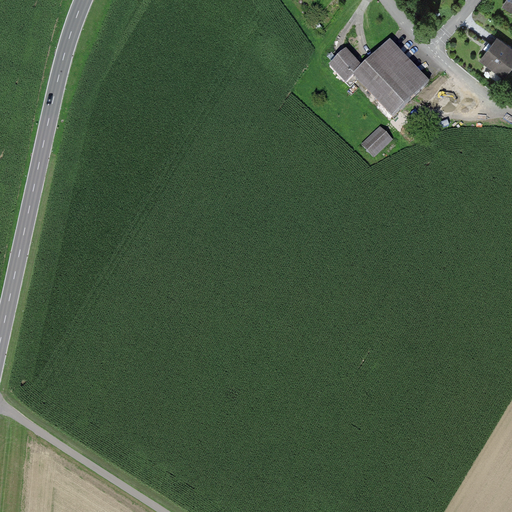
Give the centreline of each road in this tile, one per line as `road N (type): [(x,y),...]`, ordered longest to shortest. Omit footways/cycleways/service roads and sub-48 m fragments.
road 1 (secondary): [(0,345),(84,0)]
road 2 (track): [(164,511),(0,404)]
